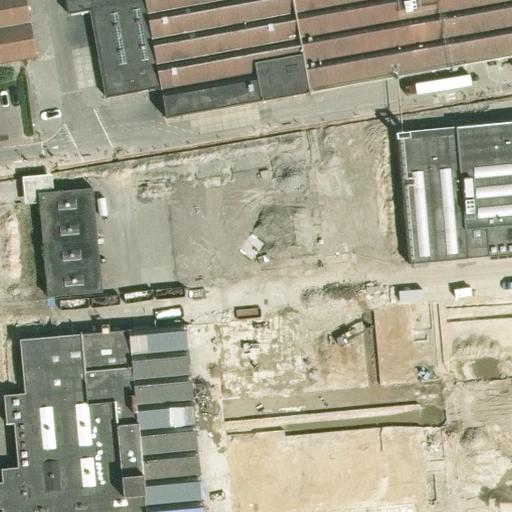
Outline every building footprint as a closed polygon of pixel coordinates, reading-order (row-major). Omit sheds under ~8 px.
[(0,0),(0,63),(35,58),(25,0),(0,0)] [(452,67),(511,57),(511,61),(511,0),(65,0),(68,15),(91,11),(106,98),(160,88),(165,119),(166,119),(262,102),(263,101),(452,67)] [(408,265),(511,255),(511,122),(456,128),(456,132),(396,137),(408,265)] [(57,194),(61,281),(85,280),(81,193),(57,194)] [(249,249),(264,258),(271,246),(256,237),(249,249)] [(345,251),(324,251),(325,270),(345,269),(345,251)] [(410,302),(129,321),(130,348),(292,337),(292,343),(316,341),(315,328),(412,321),(410,302)] [(428,511),(426,476),(144,497),(145,511),(428,511)]
